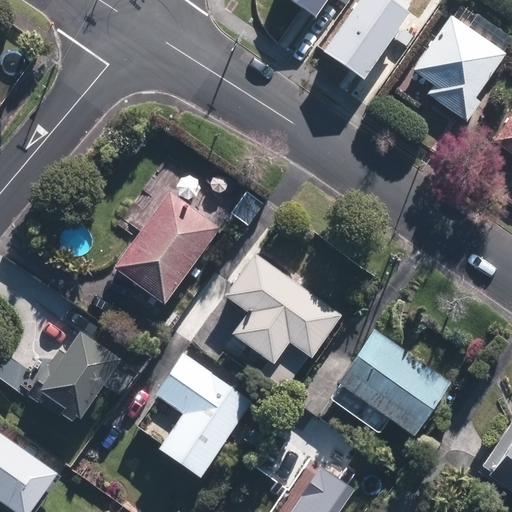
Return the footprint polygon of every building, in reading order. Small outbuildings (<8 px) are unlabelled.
[(330,0),(288,0),(317,20),(330,0)] [(406,10),(391,0),(364,0),(327,53),(368,81),(415,16),(406,10)] [(447,9),(407,64),(429,80),(423,88),(462,116),(477,95),(471,91),(502,48),(447,9)] [(511,100),(488,134),(511,151),(511,100)] [(109,264),(158,302),(215,227),(166,190),(109,264)] [(339,314),(250,252),(220,294),(242,310),(227,332),(270,362),(285,341),(309,357),(339,314)] [(73,414),(116,355),(75,326),(55,353),(53,351),(22,394),(51,414),(54,410),(65,418),(69,412),(73,414)] [(412,437),(448,384),(370,330),(334,382),(412,437)] [(252,402),(185,355),(157,395),(183,414),(158,448),(199,477),(252,402)] [(511,414),(509,413),(477,459),(486,464),(483,469),(511,488),(511,414)] [(0,498),(19,511),(29,511),(58,471),(0,429),(0,498)] [(331,511),(346,490),(312,468),(302,483),(311,489),(305,497),(293,489),(278,511),(331,511)]
